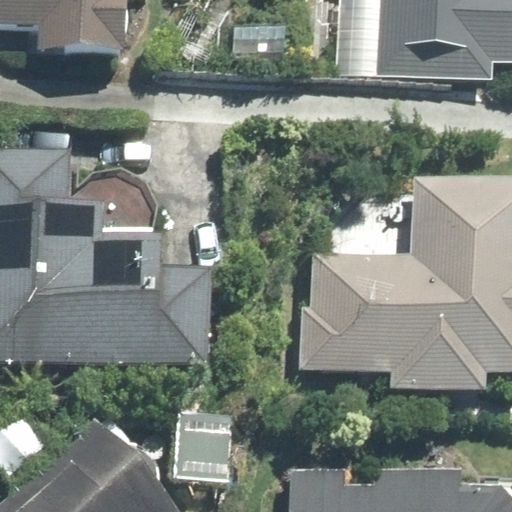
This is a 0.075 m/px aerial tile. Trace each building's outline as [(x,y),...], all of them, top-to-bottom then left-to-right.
[(0,0),(0,44),(46,47),(44,74),(135,80),(138,22),(158,24),(159,0),(0,0)] [(511,0),(365,0),(365,3),(384,5),(379,90),(499,98),(500,82),(511,82),(511,0)] [(0,150),(0,362),(211,364),(211,269),(168,269),(161,268),(161,246),(162,237),(105,238),(106,235),(105,211),(105,202),(67,202),(69,154),(0,150)] [(306,302),(301,361),(398,367),(396,384),(493,390),(493,377),(511,377),(511,188),(420,181),(415,254),(315,248),(312,302),(306,302)] [(161,511),(103,442),(18,511),(161,511)] [(511,511),(511,497),(505,489),(474,490),(475,502),(462,502),(463,472),(376,472),(375,485),(350,485),(349,472),(325,473),(294,472),(294,511),(511,511)]
